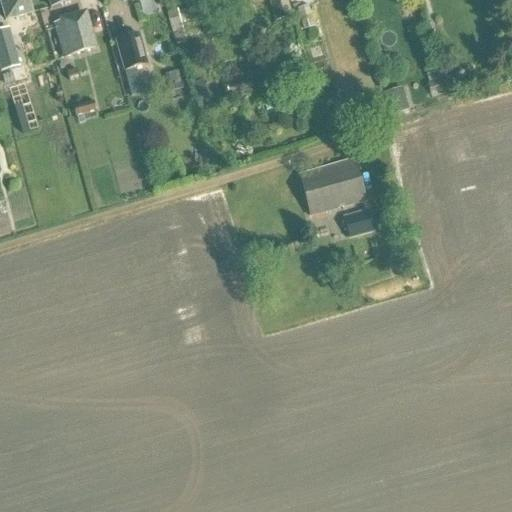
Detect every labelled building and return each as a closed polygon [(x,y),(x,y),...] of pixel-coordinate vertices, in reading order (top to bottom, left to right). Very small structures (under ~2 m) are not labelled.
[(32,15),(27,0),(0,0),(0,2),(6,23),(32,15)] [(77,3),(76,0),(48,0),(51,10),(77,3)] [(268,0),(275,25),(293,20),(287,0),(268,0)] [(308,8),(297,11),(303,33),(314,29),(308,8)] [(177,15),(181,27),(198,22),(195,10),(177,15)] [(63,59),(97,50),(86,12),(58,20),(59,23),(53,25),(63,59)] [(167,15),(175,44),(184,41),(176,13),(167,15)] [(140,69),(148,67),(139,36),(115,42),(124,74),(127,86),(144,82),(140,69)] [(19,68),(16,56),(0,60),(0,71),(0,73),(19,68)] [(66,74),(69,82),(78,79),(76,71),(66,74)] [(2,78),(4,88),(14,85),(12,75),(2,78)] [(426,86),(429,95),(445,91),(443,81),(428,85),(426,86)] [(404,98),(384,104),(388,119),(409,113),(404,98)] [(76,118),(95,113),(92,103),(73,109),(76,118)] [(364,204),(365,204),(354,164),(305,177),(308,188),(303,190),(310,218),(364,203),(364,204)] [(349,239),(372,233),(367,213),(344,219),(349,239)]
